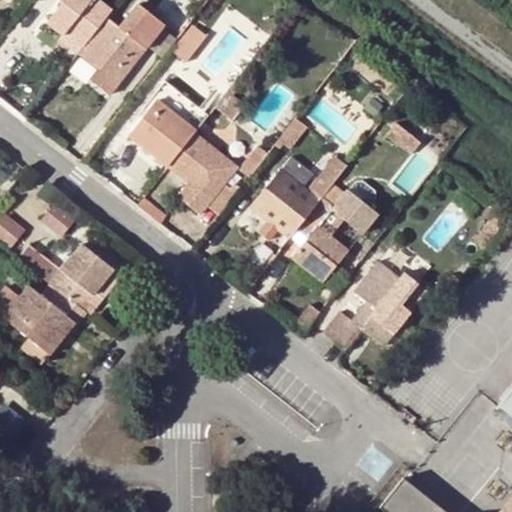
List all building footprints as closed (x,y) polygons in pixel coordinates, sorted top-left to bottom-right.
[(60,40),(77,54),(106,19),(111,11),(96,0),(57,0),(62,5),(47,23),(63,37),(60,40)] [(106,19),(77,54),(100,71),(92,80),(110,94),(165,26),(138,5),(119,28),(106,19)] [(227,90),(214,106),(232,121),(245,104),(233,95),(240,86),(233,81),(227,90)] [(168,165),(193,134),(196,131),(155,100),(128,135),(167,168),(168,165)] [(294,119),(279,140),(290,148),(305,127),(294,119)] [(395,143),(403,133),(393,125),(385,135),(395,143)] [(418,145),(403,133),(395,143),(409,156),(418,145)] [(236,168),(193,134),(168,165),(196,187),(188,196),(201,207),(209,197),(211,200),(236,168)] [(268,152),(259,145),(241,167),(251,175),(268,152)] [(337,154),(317,178),(328,188),(330,185),(347,163),(337,154)] [(249,206),(267,220),(278,229),(290,237),(296,229),(322,197),(328,188),(317,178),(307,189),(279,168),(249,206)] [(355,182),(348,191),(368,206),(374,199),(373,191),(362,182),(355,182)] [(330,185),(328,188),(322,197),(334,206),(343,195),(330,185)] [(322,197),(296,229),(307,237),(291,257),(323,282),(336,265),(327,259),(339,242),(332,236),(344,221),(363,236),(379,215),(368,206),(348,191),(347,190),(343,195),(334,206),(322,197)] [(54,208),(43,223),(63,236),(72,222),(54,208)] [(26,231),(5,215),(0,221),(0,239),(12,248),(26,231)] [(278,229),(267,220),(258,231),(271,241),(278,229)] [(19,297),(4,316),(29,337),(49,353),(74,321),(78,324),(87,313),(91,316),(122,277),(112,269),(80,245),(71,257),(69,257),(59,269),(49,282),(39,293),(29,285),(19,297)] [(29,245),(18,258),(49,282),(59,269),(29,245)] [(511,255),(405,392),(433,413),(511,312),(511,255)] [(415,258),(403,273),(417,283),(428,268),(415,258)] [(365,301),(354,314),(372,328),(378,321),(395,332),(412,312),(399,303),(417,283),(403,273),(400,277),(378,261),(354,291),(365,301)] [(257,262),(247,272),(257,281),(266,268),(257,262)] [(0,291),(0,313),(4,316),(19,297),(5,285),(0,291)] [(320,314),(310,306),(293,327),(303,335),(320,314)] [(360,327),(350,319),(339,311),(322,332),(343,349),(360,327)] [(354,314),(350,319),(360,327),(384,346),(395,332),(378,321),(372,328),(354,314)] [(49,353),(29,337),(22,347),(41,362),(49,353)] [(511,388),(500,404),(511,413),(511,388)] [(450,511),(400,469),(375,498),(391,511),(473,511),(461,511),(450,511)] [(511,511),(511,481),(490,507),(495,511),(511,511)]
